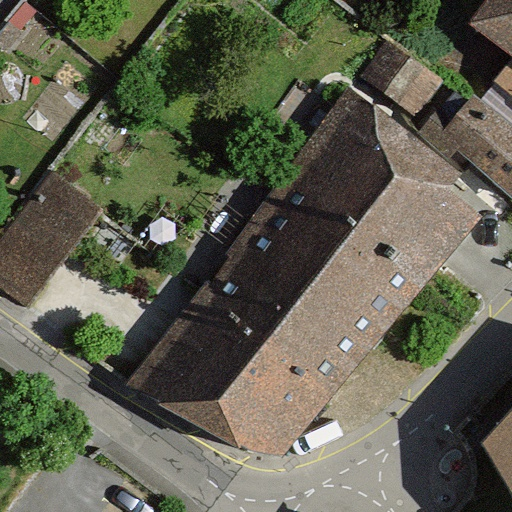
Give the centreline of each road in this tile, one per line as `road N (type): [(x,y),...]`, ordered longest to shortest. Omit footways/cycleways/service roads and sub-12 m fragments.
road 1 (residential): [(0,333),(252,511)]
road 2 (residential): [(354,474),(421,418),(511,321)]
